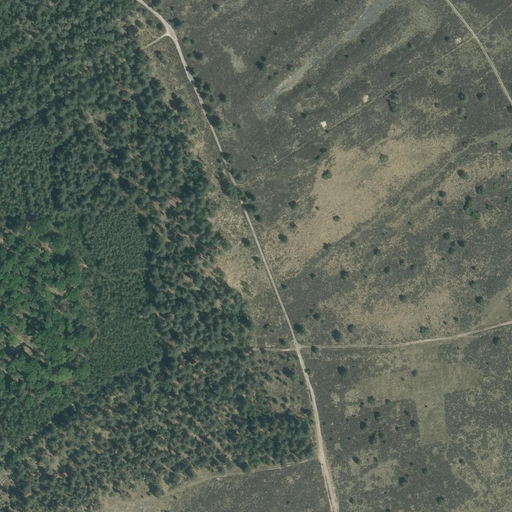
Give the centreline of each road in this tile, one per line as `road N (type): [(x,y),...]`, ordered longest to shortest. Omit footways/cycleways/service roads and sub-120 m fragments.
road 1 (track): [(134,0),(176,38),(297,348)]
road 2 (track): [(297,348),(386,346),(511,322)]
road 3 (track): [(171,30),(0,132)]
road 4 (track): [(297,348),(336,511)]
road 5 (track): [(445,0),(511,102)]
